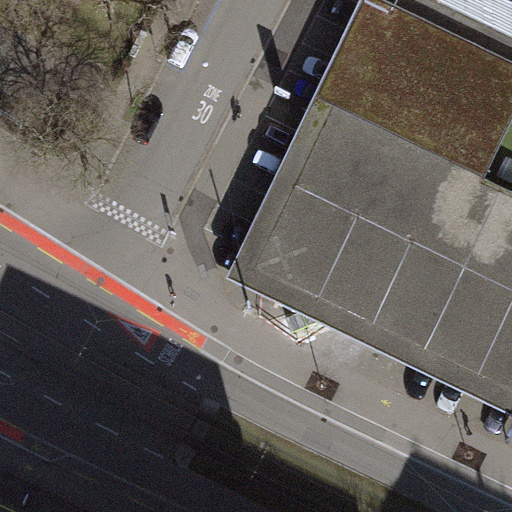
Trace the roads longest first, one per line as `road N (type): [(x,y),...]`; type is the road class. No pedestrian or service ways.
road 1 (tertiary): [(481,511),(267,408),(82,294)]
road 2 (unclassified): [(82,294),(146,196),(247,0)]
road 3 (tertiary): [(0,395),(237,511)]
